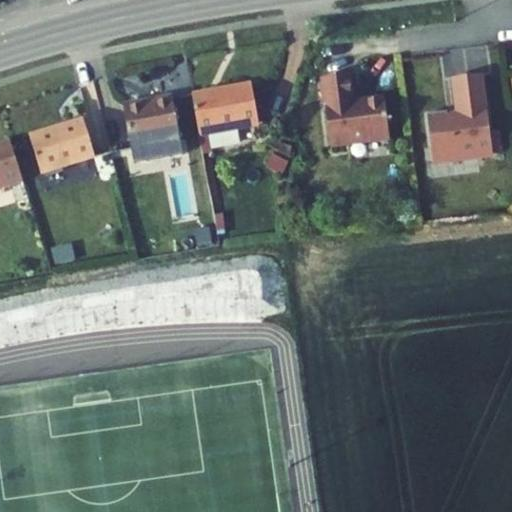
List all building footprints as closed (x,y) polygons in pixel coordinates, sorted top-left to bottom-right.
[(347,76),(319,81),(329,149),(388,140),(382,98),(351,103),(347,76)] [(481,79),(451,83),(455,115),(456,118),(446,119),(446,116),(426,119),(432,165),(452,163),(453,166),(477,162),(477,160),(492,158),(481,79)] [(203,137),(262,126),(254,84),(195,95),(203,137)] [(181,141),(174,100),(124,109),(132,150),(181,141)] [(80,119),(32,134),(45,176),(93,161),(80,119)] [(11,142),(0,145),(0,189),(24,183),(11,142)]
